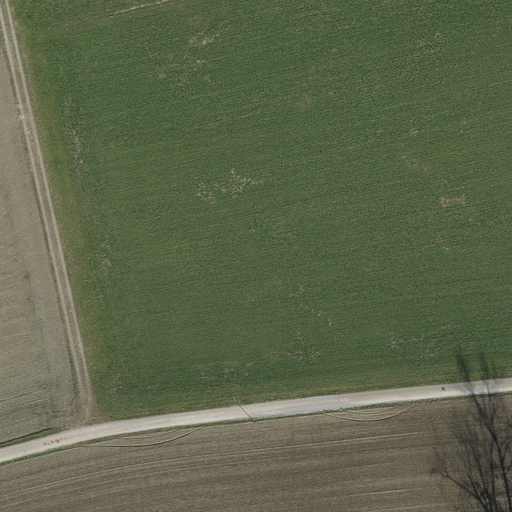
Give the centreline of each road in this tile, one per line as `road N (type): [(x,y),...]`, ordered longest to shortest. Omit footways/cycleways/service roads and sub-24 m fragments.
road 1 (track): [(511,390),(95,436),(0,462)]
road 2 (track): [(4,0),(95,436)]
